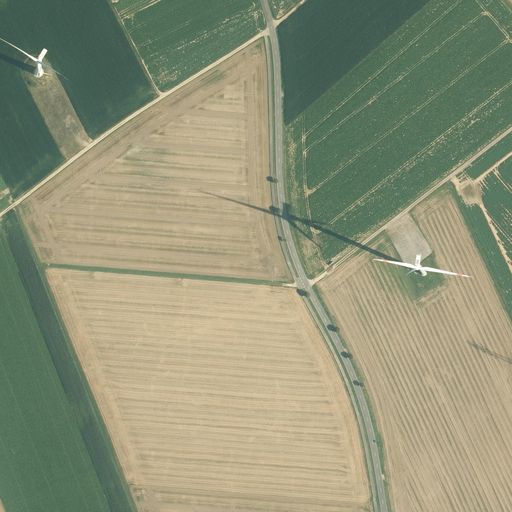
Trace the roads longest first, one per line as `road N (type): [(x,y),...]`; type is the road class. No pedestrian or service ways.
road 1 (tertiary): [(387,511),(362,394),(295,261),(284,222),(276,67),(263,0)]
road 2 (track): [(380,511),(358,402),(278,224),(265,33)]
road 3 (track): [(43,273),(301,288),(450,179)]
road 4 (track): [(306,0),(110,132),(0,221)]
road 5 (track): [(15,204),(137,511)]
road 6 (track): [(450,179),(511,311)]
road 7 (track): [(0,509),(118,464)]
